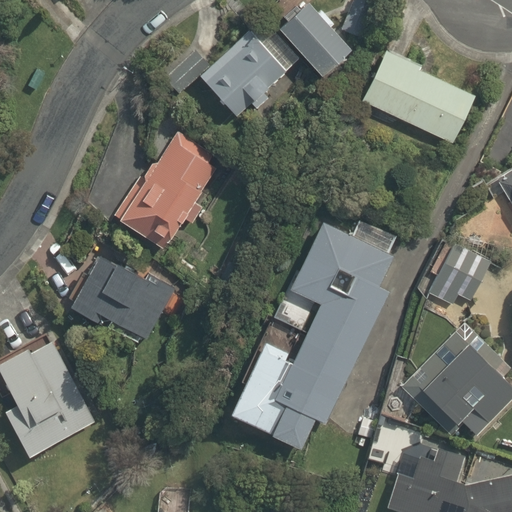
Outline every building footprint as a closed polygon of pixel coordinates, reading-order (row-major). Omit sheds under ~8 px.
[(306,0),(293,0),(267,23),(309,72),(343,42),(306,0)] [(231,119),(284,69),(240,23),(201,60),(190,48),(162,73),(178,91),(192,78),(231,119)] [(376,46),(353,99),(448,142),(471,89),(376,46)] [(155,249),(176,217),(185,223),(198,204),(189,198),(217,156),(168,124),(106,217),(155,249)] [(511,163),(491,177),(511,211),(511,163)] [(329,226),(312,218),(263,317),(295,333),(285,351),(255,336),(218,411),(289,446),(305,415),(319,422),(384,293),(371,286),(393,241),(335,212),(329,226)] [(451,248),(434,241),(408,292),(421,299),(424,293),(443,303),(449,292),(464,300),(488,252),(457,236),(451,248)] [(84,249),(59,303),(140,341),(174,273),(144,260),(136,273),(84,249)] [(401,376),(445,423),(453,415),(469,432),(511,391),(511,390),(452,328),(401,376)] [(87,423),(39,333),(0,354),(0,419),(20,458),(87,423)] [(461,454),(407,435),(380,504),(403,511),(511,511),(511,471),(453,478),(461,454)] [(152,511),(191,511),(192,492),(154,490),(152,511)]
